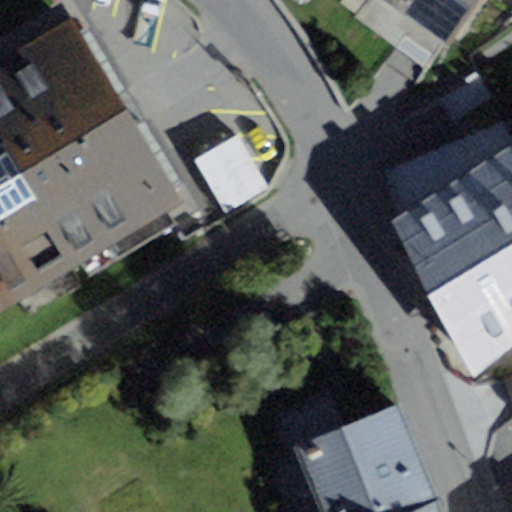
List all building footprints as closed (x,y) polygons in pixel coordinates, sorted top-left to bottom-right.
[(367,0),(355,19),(424,66),(442,40),(450,45),(480,0),(367,0)] [(72,15),(0,59),(0,312),(185,198),(72,15)] [(457,130),(502,112),(487,74),(442,92),(457,130)] [(511,146),(387,223),(475,366),(511,343),(511,146)] [(322,511),(446,511),(402,402),(346,425),(329,389),(276,414),(322,511)]
